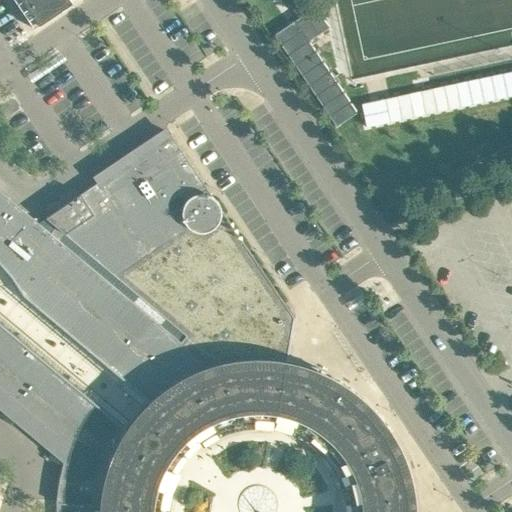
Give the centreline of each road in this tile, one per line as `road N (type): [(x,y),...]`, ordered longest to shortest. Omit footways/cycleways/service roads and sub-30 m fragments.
road 1 (unclassified): [(384,261),(246,57)]
road 2 (residential): [(189,95),(46,193),(20,190),(0,171)]
road 3 (unclassified): [(511,447),(384,261)]
road 4 (residential): [(0,74),(114,0)]
